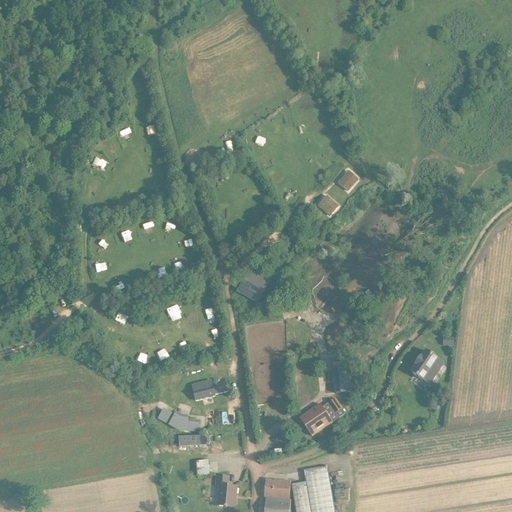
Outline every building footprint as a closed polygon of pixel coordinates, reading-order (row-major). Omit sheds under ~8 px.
[(348,190),(359,179),(349,169),(338,181),(348,190)] [(328,194),(318,204),(330,216),(340,206),(328,194)] [(256,292),(260,285),(263,280),(253,274),(250,280),(251,280),(247,287),(243,293),(245,293),(253,298),(256,292)] [(210,327),(211,337),(219,337),(219,327),(210,327)] [(448,346),(453,347),(454,347),(454,338),(443,337),(442,346),(448,346)] [(137,358),(144,359),(145,351),(138,350),(137,358)] [(437,358),(426,351),(421,357),(420,357),(415,364),(416,365),(411,372),(423,380),(429,384),(444,363),(437,359),(437,358)] [(336,393),(352,392),(349,368),(333,369),(336,393)] [(211,381),(192,386),(195,401),(215,396),(214,395),(227,391),(225,383),(212,386),(211,381)] [(335,413),(341,408),(335,399),(328,403),(335,413)] [(319,404),(308,412),(299,418),(303,424),(312,436),(332,422),(319,404)] [(199,429),(200,419),(188,418),(188,413),(161,410),(159,425),(199,429)] [(208,435),(179,436),(179,446),(209,445),(208,435)] [(209,474),(209,460),(196,460),(197,474),(209,474)] [(334,511),(328,466),(304,470),(305,482),(291,484),(295,511),(334,511)] [(226,507),(234,508),(237,487),(227,486),(228,477),(216,475),(215,485),(219,485),(217,506),(225,507),(226,507)] [(289,511),(291,500),(289,500),(290,482),(265,479),(264,497),(266,498),(264,511),(289,511)]
